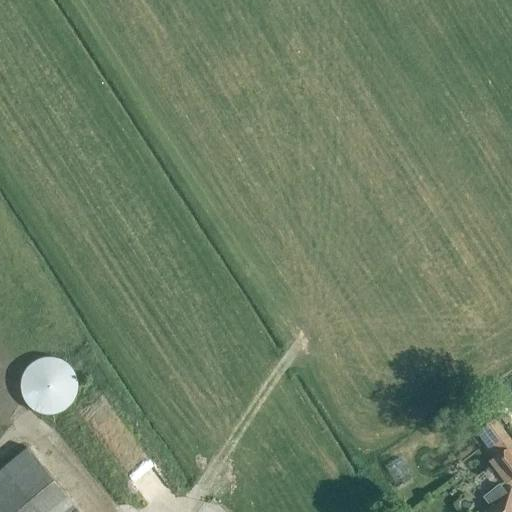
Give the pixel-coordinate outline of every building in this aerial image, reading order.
[(73,395),(75,386),(73,377),(69,369),(63,362),(55,358),(46,357),(37,358),(29,363),(23,369),(19,377),(17,386),(19,395),(23,403),(29,409),(37,413),(46,414),(55,413),(63,409),(69,403),(73,395)] [(511,424),(511,419),(500,401),(493,405),(508,427),(511,424)] [(488,462),(504,484),(511,478),(511,434),(498,416),(476,432),(495,457),(488,462)] [(77,511),(24,447),(0,466),(0,511),(77,511)] [(395,471),(386,476),(396,494),(406,488),(395,471)] [(482,498),(490,508),(485,511),(511,511),(511,486),(504,492),(498,485),(482,498)]
